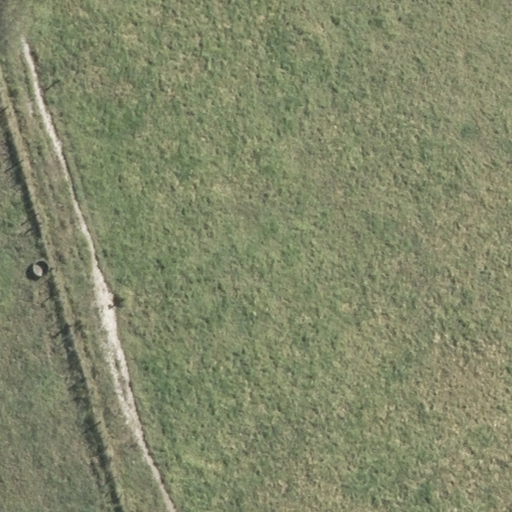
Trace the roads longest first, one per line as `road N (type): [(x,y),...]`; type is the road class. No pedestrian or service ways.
road 1 (unknown): [(0,277),(256,193),(511,126)]
road 2 (unknown): [(197,0),(256,193)]
